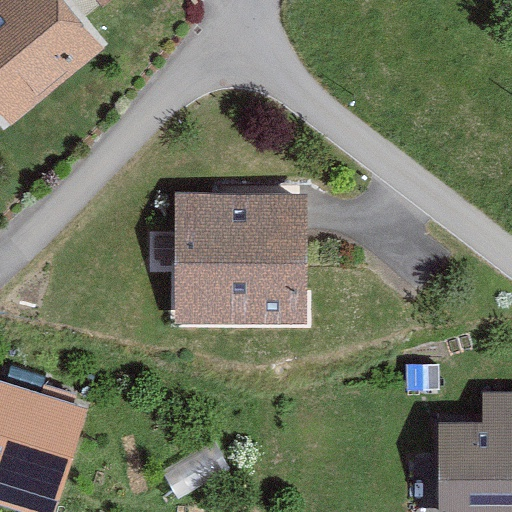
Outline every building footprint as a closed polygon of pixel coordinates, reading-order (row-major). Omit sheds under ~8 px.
[(56,0),(0,0),(0,102),(10,115),(94,46),(56,0)] [(298,314),(299,205),(184,205),(183,313),(298,314)] [(440,365),(407,366),(407,394),(441,394),(440,365)] [(0,506),(18,511),(56,511),(75,463),(88,412),(0,383),(0,506)] [(483,431),(439,432),(439,511),(511,511),(511,390),(482,391),(483,431)]
